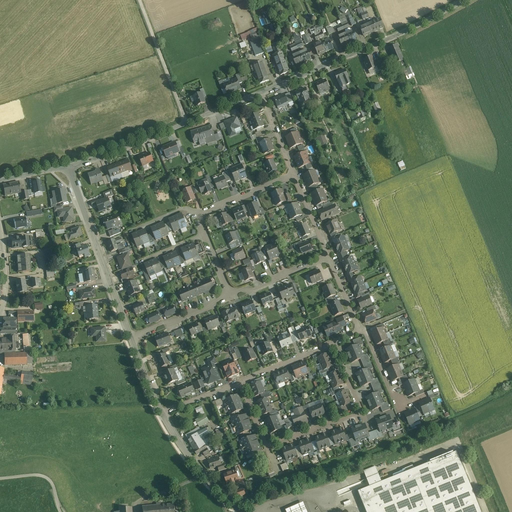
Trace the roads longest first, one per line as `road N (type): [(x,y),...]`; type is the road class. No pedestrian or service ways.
road 1 (residential): [(239,381),(266,445),(360,411),(332,343)]
road 2 (unclassified): [(261,92),(465,0)]
road 3 (unclassified): [(130,338),(69,166)]
road 4 (unclassified): [(186,123),(139,0)]
road 5 (unclassified): [(241,511),(190,460),(161,413)]
road 6 (unclassified): [(69,166),(186,123)]
